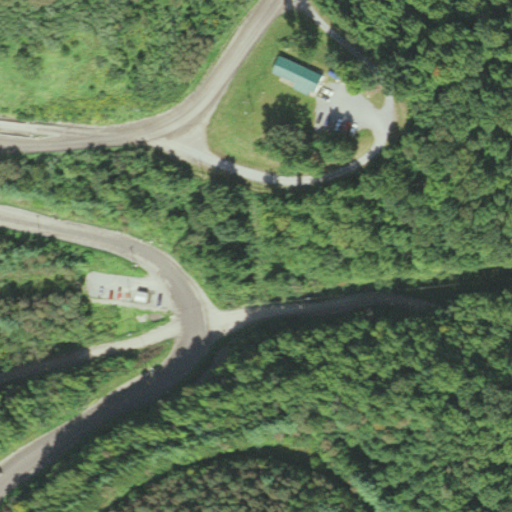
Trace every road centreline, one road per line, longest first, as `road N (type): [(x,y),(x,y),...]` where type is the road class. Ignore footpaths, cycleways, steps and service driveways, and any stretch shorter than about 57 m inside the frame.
road 1 (residential): [(413,297),(326,315),(200,319),(76,351),(0,388)]
road 2 (residential): [(0,483),(53,440),(141,394),(187,358),(200,319)]
